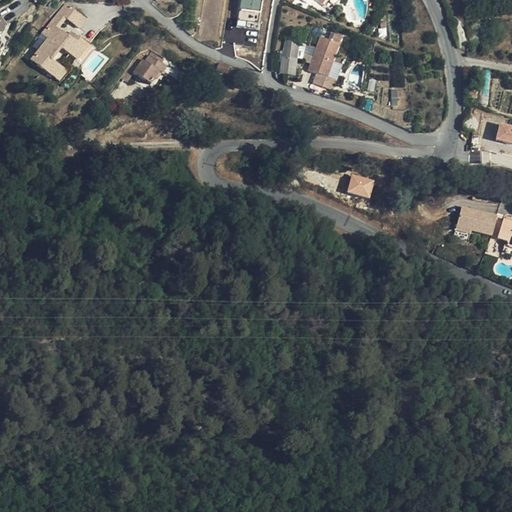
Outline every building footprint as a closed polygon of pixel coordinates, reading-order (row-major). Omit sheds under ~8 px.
[(223,0),(203,0),(197,39),(216,43),(223,0)] [(262,12),(262,0),(242,0),(242,11),(262,12)] [(321,0),(320,2),(332,10),(338,0),(321,0)] [(79,28),(86,19),(66,3),(42,33),(48,38),(31,60),(59,83),(67,72),(52,60),(61,49),(76,61),(89,45),(72,32),(69,36),(56,27),(64,16),(79,28)] [(331,34),(328,41),(339,45),(342,38),(331,34)] [(313,57),(311,64),(308,71),(316,74),(327,78),(327,77),(333,62),(339,45),(328,41),(320,38),(316,48),(313,57)] [(283,49),(297,51),(298,52),(299,41),(284,39),(283,49)] [(313,57),(316,48),(304,44),(302,53),(313,57)] [(297,51),(283,49),(280,74),(294,76),(297,51)] [(313,57),(302,53),(300,60),(311,64),(313,57)] [(143,60),(133,73),(150,85),(160,71),(162,73),(167,66),(149,55),(145,61),(143,60)] [(333,62),(327,77),(336,80),(337,81),(342,66),(333,62)] [(228,67),(219,64),(216,71),(226,75),(228,67)] [(327,78),(316,74),(312,84),(323,88),(327,78)] [(336,80),(327,77),(327,78),(323,88),(333,91),(336,80)] [(511,126),(499,124),(497,142),(511,143),(511,126)] [(371,199),(376,180),(353,174),(347,193),(371,199)] [(491,236),(497,215),(462,206),(456,227),(491,236)] [(511,248),(511,221),(504,219),(497,239),(508,242),(506,246),(511,248)]
